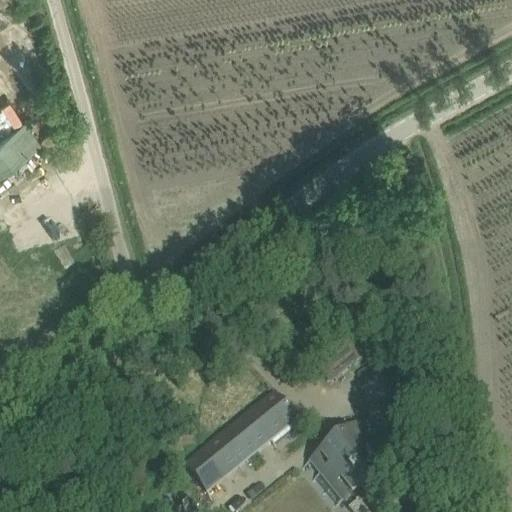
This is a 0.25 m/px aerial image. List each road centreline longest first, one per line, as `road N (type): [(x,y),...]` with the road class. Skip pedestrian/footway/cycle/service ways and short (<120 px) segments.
road 1 (unclassified): [(139,324),(399,133),(511,71)]
road 2 (track): [(399,133),(441,276),(461,511)]
road 3 (unclassified): [(53,0),(139,324)]
road 4 (unclassified): [(0,434),(139,324)]
